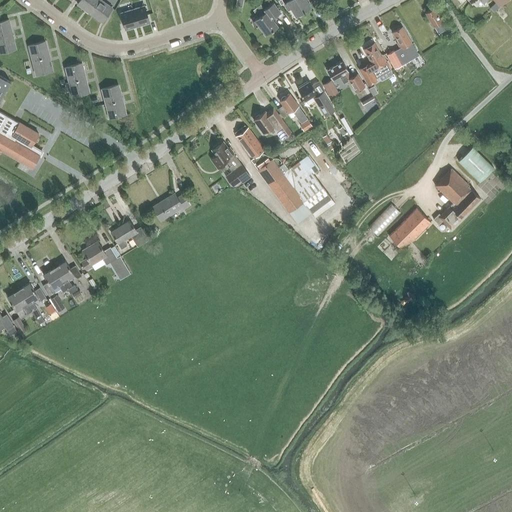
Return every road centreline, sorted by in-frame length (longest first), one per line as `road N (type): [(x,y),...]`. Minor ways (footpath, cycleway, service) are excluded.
road 1 (residential): [(261,77),(0,248)]
road 2 (residential): [(221,19),(145,46),(107,49),(28,0)]
road 3 (residential): [(388,0),(261,77)]
